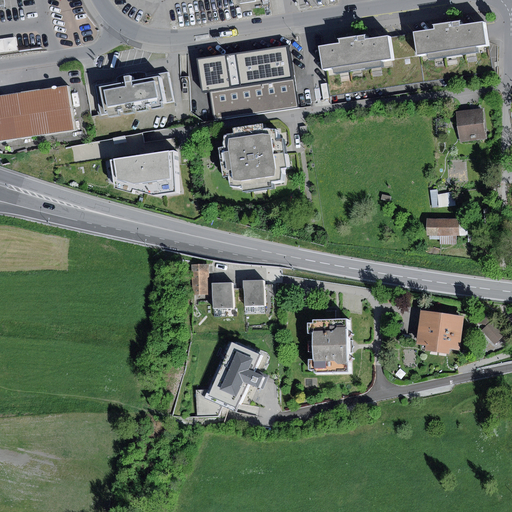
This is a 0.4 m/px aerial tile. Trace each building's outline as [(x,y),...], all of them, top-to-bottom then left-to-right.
[(414,32),(417,54),(428,52),(429,59),(478,52),(477,45),(487,44),(484,22),(460,26),(459,21),(434,25),(434,29),(414,32)] [(330,45),(319,47),(322,68),(333,67),(334,73),(383,66),(382,60),(392,59),(389,36),(365,40),(364,35),(340,39),(340,44),(330,45)] [(18,38),(0,40),(0,53),(19,51),(18,38)] [(288,47),(197,61),(202,93),(293,79),(288,47)] [(125,80),(96,86),(102,115),(108,113),(109,117),(119,115),(118,109),(123,108),(124,115),(134,113),(133,107),(136,106),(138,112),(148,110),(147,105),(150,104),(152,110),(162,108),(161,102),(173,100),(167,72),(131,79),(130,75),(124,76),(125,80)] [(314,81),(315,98),(329,97),(329,80),(314,81)] [(68,86),(0,96),(0,141),(74,130),(68,86)] [(456,112),(460,142),(487,139),(483,109),(464,111),(456,112)] [(236,135),(227,136),(225,144),(225,149),(221,150),(226,178),(231,178),(232,187),(244,187),(245,193),(274,188),(273,183),(284,182),(283,170),(280,155),(280,152),(277,131),(271,129),(265,130),(265,125),(235,129),(236,135)] [(142,133),(72,147),(75,167),(116,161),(177,152),(175,139),(144,142),(143,138),(142,133)] [(177,152),(116,161),(119,190),(144,197),(145,194),(158,196),(179,192),(177,152)] [(287,154),(280,155),(283,170),(289,169),(287,154)] [(439,207),(438,194),(437,190),(430,190),(432,208),(439,207)] [(454,192),(438,194),(439,207),(456,205),(454,192)] [(459,236),(459,219),(426,219),(426,236),(440,236),(456,236),(459,236)] [(456,236),(440,236),(440,245),(456,244),(456,236)] [(192,296),(209,295),(208,265),(192,265),(192,296)] [(263,280),(243,281),(243,289),(244,303),(244,306),(245,306),(264,305),(263,285),(263,280)] [(233,283),(212,284),(213,308),(234,307),(234,304),(233,289),(233,283)] [(272,285),(263,285),(264,305),(272,305),(272,285)] [(243,289),(233,289),(234,304),(244,303),(243,289)] [(264,305),(245,306),(246,314),(265,313),(264,305)] [(464,318),(421,311),(416,345),(426,346),(425,351),(449,355),(450,349),(459,351),(464,318)] [(486,326),(492,321),(489,317),(480,316),(478,324),(485,325),(486,326)] [(336,320),(316,321),(316,324),(311,325),(311,335),(317,335),(317,361),(312,361),(312,371),(318,371),(318,375),(351,374),(351,361),(353,359),(351,357),(350,347),(350,337),(352,335),(349,333),(349,320),(336,320)] [(486,326),(481,331),(494,344),(505,334),(492,321),(486,326)] [(262,355),(232,341),(210,390),(206,399),(223,406),(236,412),(238,408),(249,383),(258,387),(264,375),(255,372),(262,355)] [(206,399),(210,390),(196,390),(197,417),(218,417),(223,406),(206,399)]
